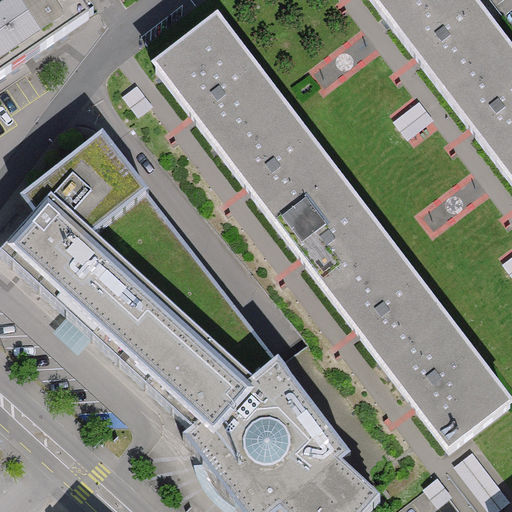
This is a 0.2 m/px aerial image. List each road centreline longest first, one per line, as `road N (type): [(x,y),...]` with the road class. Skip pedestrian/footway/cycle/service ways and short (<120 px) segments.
road 1 (residential): [(180,0),(82,88),(0,185)]
road 2 (secondary): [(119,511),(0,405)]
